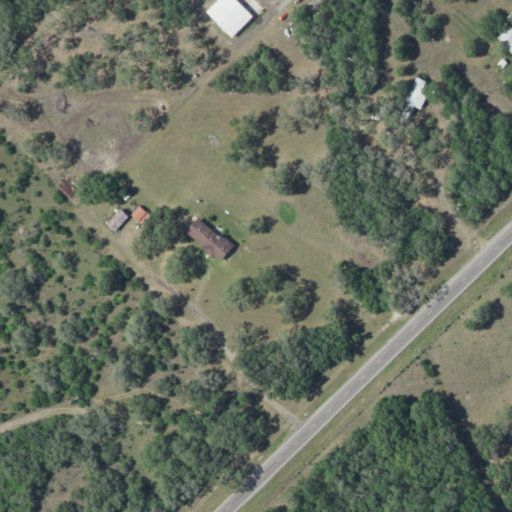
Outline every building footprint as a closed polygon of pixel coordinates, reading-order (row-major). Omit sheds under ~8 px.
[(240,3),(255,17),(234,38),(220,24),(240,3)] [(511,27),(511,28),(511,52),(499,38),(511,27)] [(418,77),(427,82),(421,93),(428,97),(421,110),(415,106),(410,116),(399,110),(418,77)] [(109,225),(116,231),(129,215),(121,209),(109,225)] [(187,235),(223,261),(235,245),(199,219),(187,235)]
